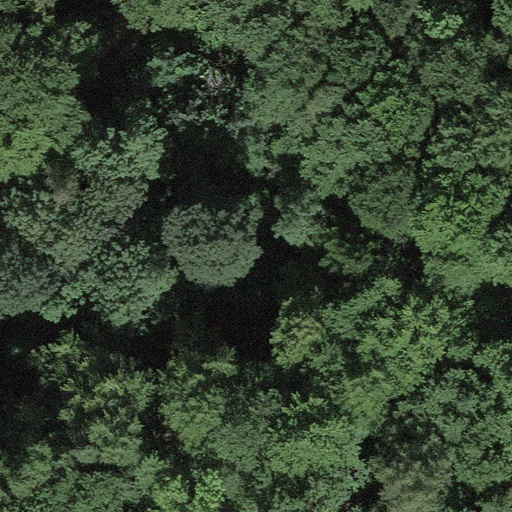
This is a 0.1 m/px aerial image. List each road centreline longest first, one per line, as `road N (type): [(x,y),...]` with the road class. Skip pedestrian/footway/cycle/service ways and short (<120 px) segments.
road 1 (track): [(0,442),(39,431),(233,332),(417,269),(511,249)]
road 2 (track): [(0,191),(166,0)]
